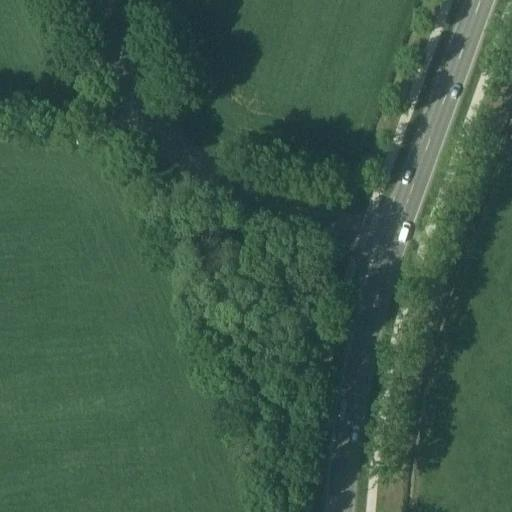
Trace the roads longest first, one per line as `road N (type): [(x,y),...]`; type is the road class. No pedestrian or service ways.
road 1 (unclassified): [(94,0),(144,109),(182,154),(233,189),(391,244)]
road 2 (tertiary): [(338,511),(356,368),(391,244)]
road 3 (tertiary): [(391,244),(480,0)]
